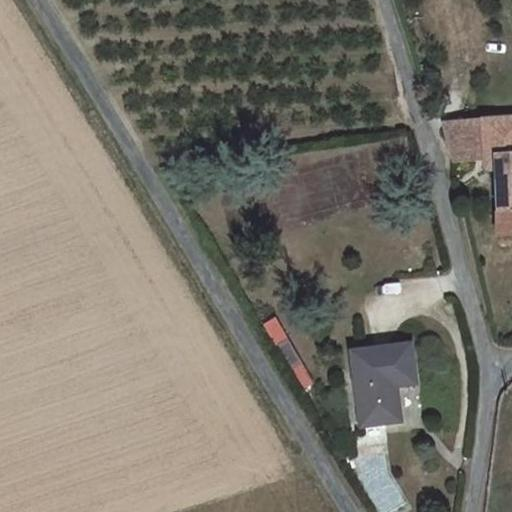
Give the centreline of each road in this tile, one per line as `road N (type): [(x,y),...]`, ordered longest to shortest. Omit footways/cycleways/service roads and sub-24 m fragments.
road 1 (unclassified): [(353,511),(36,0)]
road 2 (unclassified): [(379,0),(436,170),(491,382)]
road 3 (unclassified): [(491,382),(470,511)]
